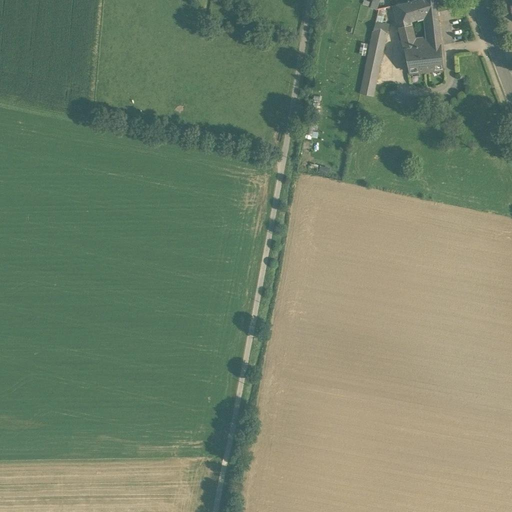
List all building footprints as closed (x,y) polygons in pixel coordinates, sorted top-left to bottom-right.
[(379,0),(371,0),(371,7),(378,9),(379,0)] [(417,0),(413,2),(411,2),(415,20),(426,16),(426,19),(437,16),(435,0),(417,0)] [(407,3),(405,3),(409,22),(415,20),(411,2),(407,3)] [(409,22),(405,3),(393,6),(405,51),(440,44),(439,29),(428,31),(429,38),(414,41),(409,22)] [(379,8),(375,23),(382,24),(386,7),(379,8)] [(438,24),(437,16),(426,19),(428,26),(438,24)] [(382,24),(375,23),(373,33),(385,35),(386,36),(389,25),(382,24)] [(385,35),(373,33),(359,93),(371,96),(385,35)] [(440,44),(405,51),(409,74),(443,70),(440,44)]
